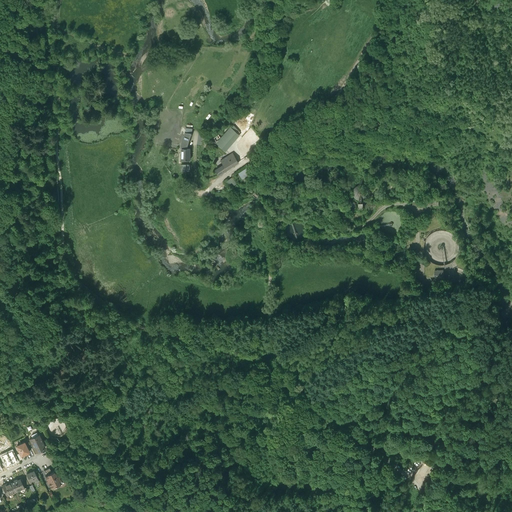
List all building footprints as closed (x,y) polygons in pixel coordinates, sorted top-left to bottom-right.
[(230,126),(216,141),(225,150),(239,134),(230,126)] [(183,140),(182,148),(188,149),(193,134),(186,133),(183,140)] [(216,169),(219,173),(238,161),(231,152),(219,159),(222,164),(216,169)] [(182,160),(181,172),(191,172),(192,154),(187,154),(187,160),(182,160)] [(245,168),(240,172),(244,177),(249,173),(245,168)] [(416,184),(418,184),(419,183),(420,182),(420,180),(420,179),(419,177),(418,176),(417,175),(415,175),(414,175),(412,176),(411,177),(411,179),(411,180),(411,182),(412,183),(413,184),(415,184),(416,184)] [(226,180),(230,185),(235,181),(232,176),(226,180)] [(438,196),(425,197),(425,206),(438,205),(438,196)] [(363,212),(342,213),(343,223),(352,222),(352,220),(363,220),(363,212)] [(443,270),(434,270),(435,276),(436,276),(436,278),(440,278),(442,276),(444,276),(443,270)] [(39,435),(30,440),(34,448),(36,447),(39,452),(44,449),(42,447),(44,446),(39,435)] [(24,443),(16,447),(20,453),(21,456),(29,452),(24,443)] [(16,461),(12,451),(2,456),(6,466),(16,461)] [(46,475),(45,476),(47,481),(48,484),(49,483),(51,488),(59,485),(60,488),(65,485),(66,481),(62,481),(60,478),(60,476),(58,475),(59,475),(57,470),(52,472),(46,475)] [(34,471),(26,475),(30,482),(37,478),(34,471)] [(20,479),(17,480),(17,479),(13,481),(14,482),(11,483),(16,493),(21,490),(22,492),(25,491),(20,479)] [(11,483),(7,485),(7,484),(2,486),(6,496),(11,494),(12,495),(16,493),(11,483)]
